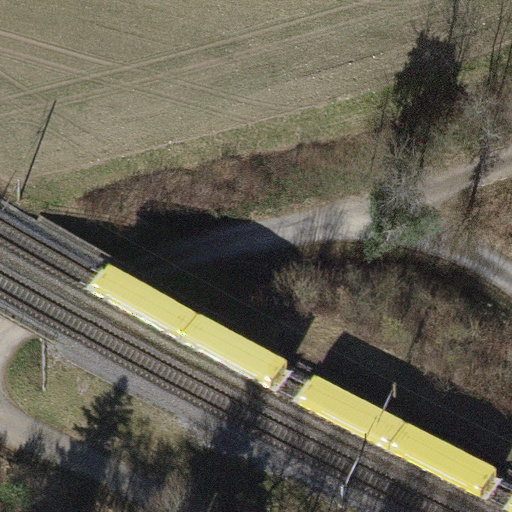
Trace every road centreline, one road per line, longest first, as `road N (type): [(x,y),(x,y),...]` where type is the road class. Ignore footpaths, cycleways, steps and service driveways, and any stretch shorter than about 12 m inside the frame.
road 1 (track): [(0,336),(93,279),(214,242),(341,223)]
road 2 (track): [(0,424),(179,511)]
road 3 (track): [(511,274),(421,229),(341,223)]
road 4 (track): [(341,223),(511,163)]
